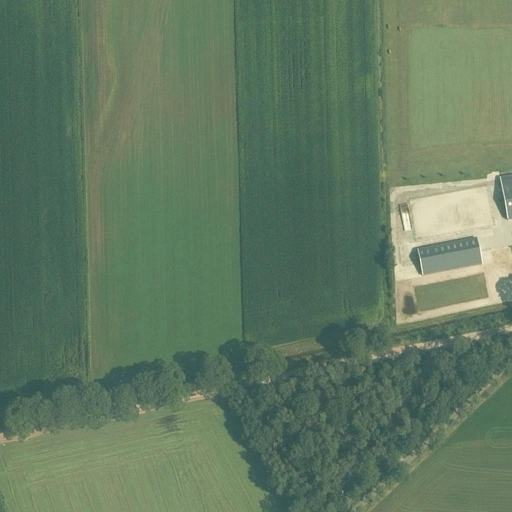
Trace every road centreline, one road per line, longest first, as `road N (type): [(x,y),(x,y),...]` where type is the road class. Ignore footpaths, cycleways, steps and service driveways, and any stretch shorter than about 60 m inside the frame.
road 1 (track): [(0,439),(511,328)]
road 2 (unclassified): [(353,511),(511,361)]
